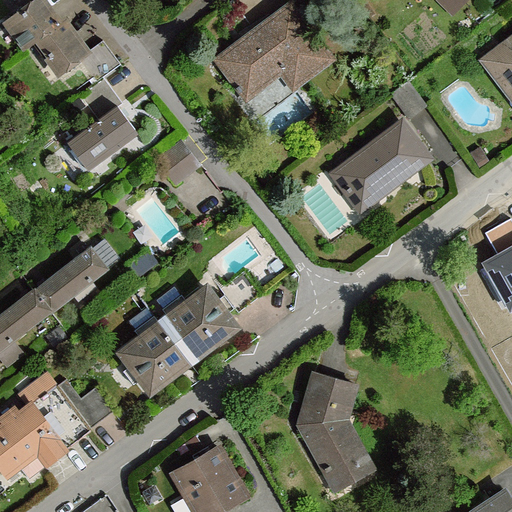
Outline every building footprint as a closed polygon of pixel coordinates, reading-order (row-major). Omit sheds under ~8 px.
[(62,21),(46,0),(30,0),(32,2),(6,21),(24,46),(35,39),(59,72),(81,56),(98,80),(121,63),(104,40),(90,51),(66,18),(62,21)] [(438,0),(459,20),(478,0),(438,0)] [(332,57),(291,3),(217,60),(247,99),(281,73),(293,87),(332,57)] [(511,39),(483,61),(511,98),(511,39)] [(122,107),(73,141),(90,165),(139,131),(122,107)] [(432,156),(405,121),(333,176),(360,211),(432,156)] [(182,140),(159,159),(178,183),(202,164),(182,140)] [(498,253),(479,264),(509,312),(511,310),(511,218),(511,219),(486,232),(498,253)] [(97,245),(0,320),(0,357),(11,372),(30,356),(20,344),(116,269),(97,245)] [(214,287),(121,354),(153,398),(246,331),(214,287)] [(367,384),(319,370),(301,430),(340,496),(385,469),(356,421),(367,384)] [(40,398),(0,427),(0,465),(11,480),(42,457),(51,469),(78,450),(40,398)] [(250,497),(222,447),(176,473),(197,511),(222,511),(227,509),(250,497)] [(511,511),(511,491),(509,486),(469,511),(511,511)]
